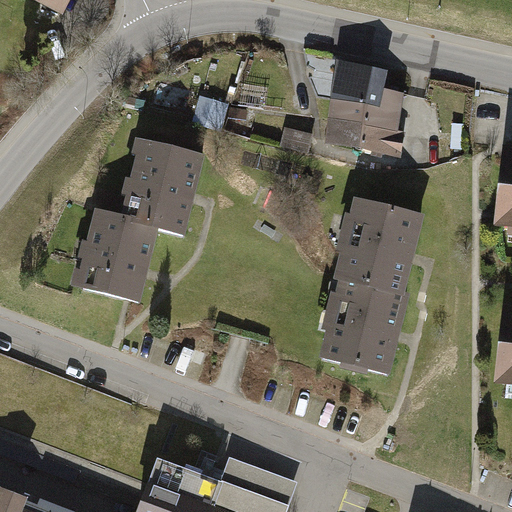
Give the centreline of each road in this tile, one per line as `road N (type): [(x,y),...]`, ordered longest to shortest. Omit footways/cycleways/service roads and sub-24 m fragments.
road 1 (residential): [(0,332),(474,511)]
road 2 (tertiary): [(511,74),(264,17),(193,18),(154,31)]
road 3 (tertiary): [(154,31),(98,72),(0,185)]
